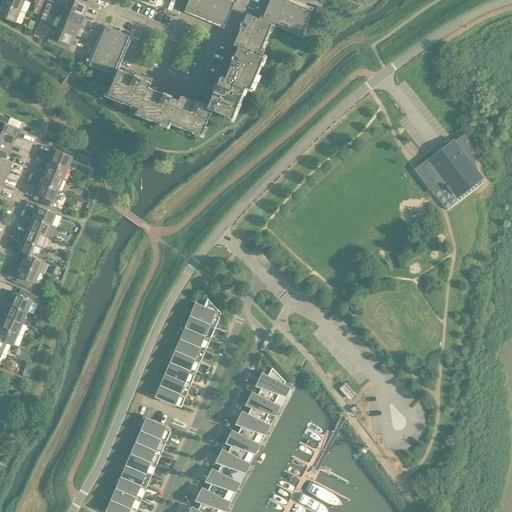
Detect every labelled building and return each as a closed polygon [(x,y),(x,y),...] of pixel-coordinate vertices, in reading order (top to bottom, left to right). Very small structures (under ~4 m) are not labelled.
[(2,0),(1,3),(20,11),(25,0),(24,0),(2,0)] [(68,0),(65,8),(84,16),(89,6),(74,0),(68,0)] [(235,2),(229,0),(188,0),(185,9),(225,26),(235,2)] [(312,11),(286,0),(269,0),(263,17),(302,34),(312,11)] [(20,11),(1,3),(0,6),(0,16),(15,23),(20,11)] [(326,10),(317,6),(312,17),(321,21),(326,10)] [(61,18),(80,26),(84,16),(65,8),(61,18)] [(233,45),(238,47),(261,56),(264,48),(262,47),(272,24),(247,13),(241,26),(239,30),(240,30),(233,45)] [(56,28),(76,36),(80,26),(61,18),(56,28)] [(106,26),(99,42),(89,66),(112,76),(129,36),(106,26)] [(76,36),(56,28),(52,38),(49,37),(47,42),(68,51),(70,46),(71,47),(76,36)] [(231,63),(225,77),(225,78),(245,86),(245,87),(252,90),(256,81),(253,80),(263,57),(261,56),(238,47),(233,59),(232,59),(230,63),(231,63)] [(116,98),(139,107),(148,87),(150,83),(137,77),(138,77),(134,75),(134,76),(118,69),(107,96),(115,100),(116,98)] [(225,78),(225,77),(220,75),(215,88),(214,88),(213,92),(207,107),(212,109),(234,119),(238,110),(236,109),(245,87),(245,86),(225,78)] [(179,100),(178,100),(166,95),(167,94),(163,93),(148,87),(139,107),(136,114),(144,118),(145,116),(169,125),(170,123),(169,123),(179,100)] [(180,95),(178,100),(179,100),(169,123),(170,123),(177,126),(178,124),(201,134),(212,109),(207,107),(199,103),(196,101),(196,102),(180,95)] [(0,130),(15,137),(19,129),(7,124),(10,119),(0,114),(0,130)] [(15,137),(0,130),(0,139),(12,145),(15,137)] [(440,154),(421,169),(422,170),(425,168),(436,182),(438,185),(435,187),(436,189),(442,184),(445,182),(447,185),(446,186),(450,192),(452,191),(454,194),(480,174),(477,171),(478,171),(478,170),(466,132),(445,149),(446,150),(440,154)] [(12,145),(0,139),(0,148),(9,152),(12,145)] [(9,152),(0,148),(0,157),(6,160),(9,152)] [(54,149),(49,160),(68,168),(73,157),(54,149)] [(0,157),(0,166),(9,171),(13,162),(6,160),(0,157)] [(68,168),(49,160),(44,171),(63,179),(68,168)] [(9,171),(0,166),(0,175),(6,178),(9,171)] [(44,171),(40,182),(59,190),(63,179),(44,171)] [(40,182),(36,181),(29,178),(27,182),(38,187),(33,199),(56,209),(58,203),(54,202),(59,190),(40,182)] [(38,206),(33,217),(51,225),(56,214),(38,206)] [(47,236),(51,225),(33,217),(28,228),(47,236)] [(42,247),(47,236),(28,228),(23,239),(42,247)] [(38,258),(42,247),(23,239),(18,251),(25,254),(26,253),(37,258),(38,258)] [(44,261),(38,258),(37,258),(26,253),(25,254),(21,264),(40,272),(44,261)] [(40,272),(21,264),(16,276),(35,284),(40,272)] [(14,293),(9,304),(28,312),(32,301),(35,302),(38,297),(20,289),(18,295),(14,293)] [(191,315),(216,326),(220,317),(217,316),(219,311),(207,298),(204,307),(196,303),(191,315)] [(5,303),(4,307),(7,308),(4,315),(23,323),(28,312),(9,304),(5,303)] [(0,326),(18,334),(23,323),(4,315),(0,324),(0,326)] [(216,326),(191,315),(186,327),(211,337),(215,329),(213,328),(214,326),(216,326)] [(0,326),(0,339),(7,342),(6,343),(13,346),(18,334),(0,326)] [(211,337),(186,327),(181,338),(206,349),(210,341),(208,340),(209,337),(211,338),(211,337)] [(206,349),(181,338),(176,350),(201,361),(205,352),(203,352),(204,349),(206,349)] [(201,361),(176,350),(171,361),(196,372),(200,364),(198,363),(199,360),(201,361)] [(196,372),(171,361),(166,373),(191,384),(195,375),(193,375),(194,372),(196,373),(196,372)] [(253,392),(252,392),(280,407),(281,407),(274,403),(279,394),(283,395),(287,386),(290,388),(291,387),(284,384),(285,382),(272,368),(268,375),(263,373),(256,385),(262,387),(258,395),(253,392)] [(166,373),(161,384),(186,395),(190,387),(188,386),(190,384),(191,384),(166,373)] [(186,395),(161,384),(156,396),(161,399),(160,400),(167,403),(168,402),(181,407),(185,399),(183,398),(185,395),(186,396),(186,395)] [(341,388),(350,399),(355,394),(345,384),(341,388)] [(243,411),(242,411),(270,426),(271,426),(264,422),(269,413),(273,414),(277,405),(280,407),(252,392),(246,404),(252,406),(248,414),(243,411)] [(270,426),(242,411),(236,423),(242,425),(238,433),(232,430),(260,445),(254,441),(259,432),(263,433),(267,424),(270,426)] [(141,430),(167,441),(170,432),(168,431),(169,427),(146,418),(141,430)] [(136,441),(162,452),(165,444),(164,443),(165,440),(167,441),(141,430),(136,441)] [(260,445),(232,430),(226,443),(232,445),(228,452),(222,449),(222,450),(250,464),(244,461),(249,451),(253,453),(257,444),(260,445)] [(131,453),(157,464),(160,455),(159,455),(160,452),(162,452),(136,441),(131,453)] [(212,468),(212,469),(240,483),(234,480),(239,470),(243,472),(247,463),(250,465),(250,464),(222,450),(216,462),(222,464),(218,471),(212,468)] [(126,464),(152,475),(155,467),(154,466),(155,463),(157,464),(131,453),(126,464)] [(121,476),(147,487),(150,478),(149,478),(150,475),(152,476),(152,475),(126,464),(121,476)] [(240,483),(212,469),(206,481),(212,483),(208,490),(202,487),(202,488),(230,503),(230,502),(224,499),(229,489),(233,491),(237,482),(240,484),(240,483)] [(116,488),(142,498),(145,490),(144,489),(145,487),(147,487),(121,476),(116,488)] [(111,499),(137,510),(140,502),(139,501),(140,498),(142,499),(142,498),(116,488),(111,499)] [(230,503),(202,488),(196,500),(202,502),(198,509),(192,506),(192,507),(201,511),(217,511),(219,508),(223,510),(227,501),(230,503)] [(137,510),(111,499),(106,511),(108,511),(134,511),(135,510),(137,510)]
